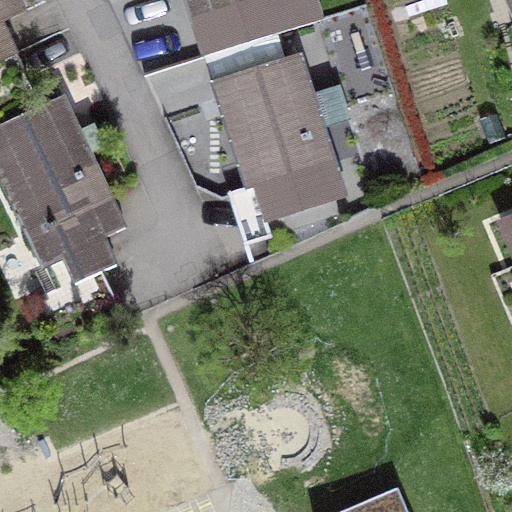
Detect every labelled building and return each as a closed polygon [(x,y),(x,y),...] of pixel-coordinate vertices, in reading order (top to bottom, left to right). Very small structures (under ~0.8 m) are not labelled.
[(12,0),(0,0),(0,31),(22,21),(12,0)] [(276,0),(179,0),(189,30),(277,1),(276,0)] [(511,0),(503,0),(511,22),(511,0)] [(296,64),(211,91),(244,195),(329,168),(296,64)] [(61,102),(0,130),(0,187),(39,271),(60,261),(71,285),(114,265),(101,237),(120,229),(61,102)] [(511,222),(497,228),(511,262),(511,222)]
